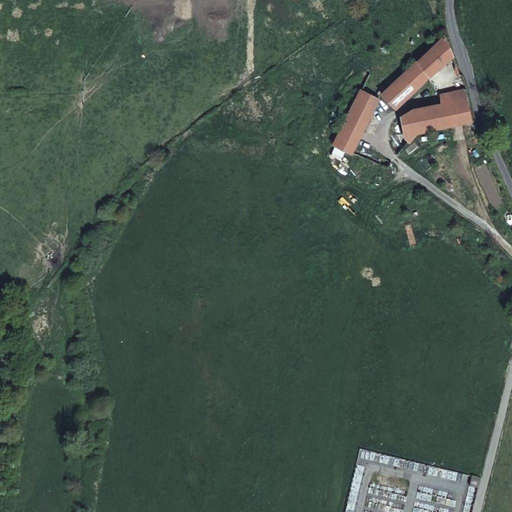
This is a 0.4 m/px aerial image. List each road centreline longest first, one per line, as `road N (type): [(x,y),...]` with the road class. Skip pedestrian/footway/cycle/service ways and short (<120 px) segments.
road 1 (unclassified): [(511,172),(455,0)]
road 2 (unclassified): [(477,511),(511,372)]
